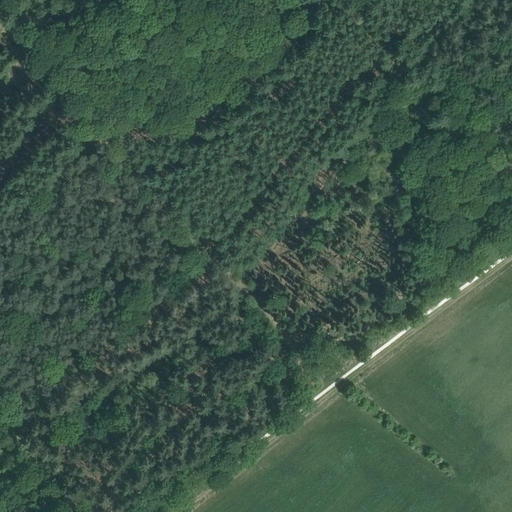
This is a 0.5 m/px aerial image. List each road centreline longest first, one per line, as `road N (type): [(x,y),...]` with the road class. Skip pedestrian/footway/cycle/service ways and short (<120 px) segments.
road 1 (track): [(511,257),(336,388)]
road 2 (track): [(336,388),(174,511)]
